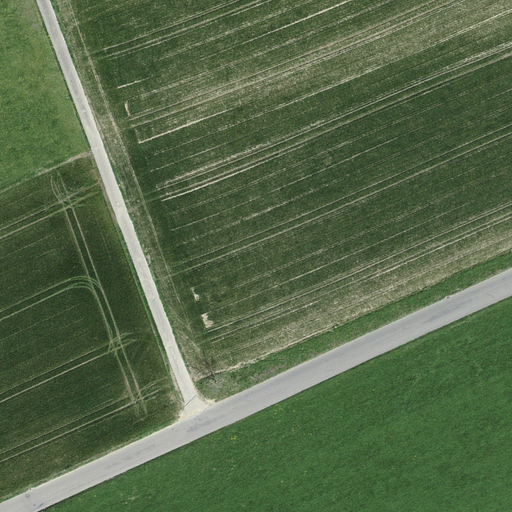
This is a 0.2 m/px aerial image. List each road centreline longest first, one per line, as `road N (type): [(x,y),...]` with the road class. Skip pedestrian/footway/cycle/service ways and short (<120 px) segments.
road 1 (unclassified): [(511,287),(11,511)]
road 2 (track): [(41,0),(199,427)]
